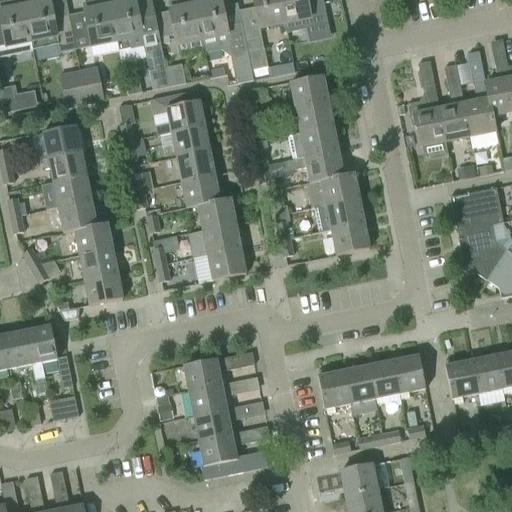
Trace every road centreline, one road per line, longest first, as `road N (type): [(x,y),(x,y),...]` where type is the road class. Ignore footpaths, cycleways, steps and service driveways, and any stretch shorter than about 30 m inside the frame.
road 1 (residential): [(82,448),(115,442),(133,416),(126,349),(251,318),(270,324)]
road 2 (residential): [(419,306),(368,51)]
road 3 (residential): [(303,511),(270,324)]
road 4 (residential): [(95,511),(253,479)]
road 5 (residential): [(270,324),(289,334),(419,306)]
road 6 (residential): [(511,20),(368,51)]
